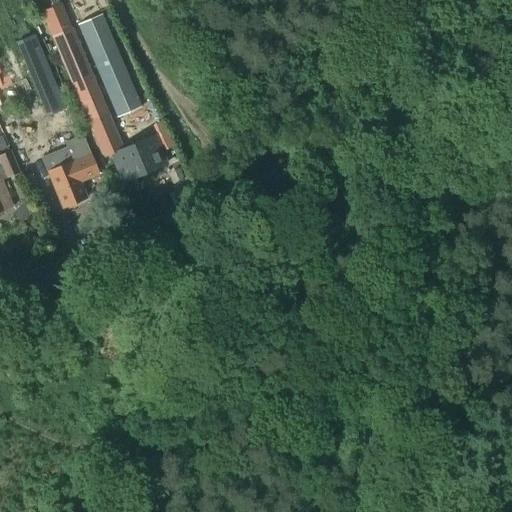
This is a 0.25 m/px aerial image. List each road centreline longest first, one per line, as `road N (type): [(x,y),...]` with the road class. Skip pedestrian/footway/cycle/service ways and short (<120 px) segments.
road 1 (unclassified): [(0,291),(380,130)]
road 2 (track): [(114,0),(214,140),(234,191),(236,216),(158,352)]
road 3 (track): [(415,346),(406,119)]
road 4 (track): [(158,352),(58,511)]
road 5 (track): [(418,511),(415,346)]
road 6 (unclassified): [(380,130),(511,76)]
road 7 (unclassified): [(380,130),(446,20)]
